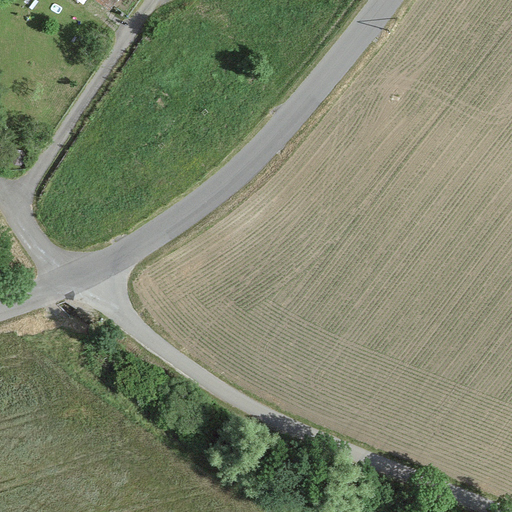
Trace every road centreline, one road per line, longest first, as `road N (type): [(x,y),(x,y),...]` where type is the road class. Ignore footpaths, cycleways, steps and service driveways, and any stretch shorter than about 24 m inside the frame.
road 1 (unclassified): [(0,306),(92,272),(190,212),(283,127),(383,0)]
road 2 (track): [(496,511),(246,406),(125,318),(92,272)]
